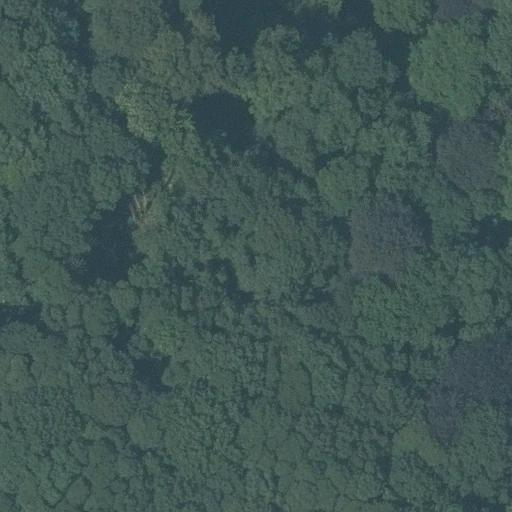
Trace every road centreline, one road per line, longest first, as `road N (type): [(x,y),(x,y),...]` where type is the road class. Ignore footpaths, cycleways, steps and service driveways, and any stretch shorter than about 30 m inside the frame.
road 1 (track): [(23,0),(420,511)]
road 2 (track): [(130,511),(0,464)]
